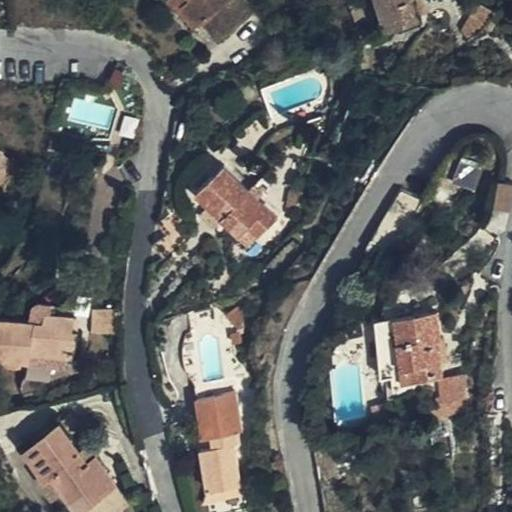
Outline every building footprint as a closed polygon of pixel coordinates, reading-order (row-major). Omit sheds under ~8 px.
[(168,0),(192,27),(199,23),(207,15),(193,0),(168,0)] [(193,0),(207,15),(199,23),(216,44),(255,10),(246,0),(193,0)] [(378,0),(386,26),(411,21),(405,0),(378,0)] [(405,0),(411,21),(421,18),(415,0),(405,0)] [(494,6),(483,0),(477,0),(461,27),(474,33),(482,26),(488,18),(494,6)] [(130,111),(125,129),(137,133),(143,114),(130,111)] [(0,145),(0,185),(20,166),(0,145)] [(465,152),(455,178),(476,186),(486,160),(465,152)] [(241,234),(249,226),(269,207),(225,162),(196,190),(241,234)] [(511,179),(502,178),(497,204),(511,206),(511,204),(511,179)] [(269,207),(249,226),(258,235),(278,216),(269,207)] [(192,239),(173,212),(158,221),(168,234),(155,242),(166,258),(192,239)] [(95,327),(120,328),(121,305),(96,305),(95,327)] [(405,377),(447,372),(445,356),(442,332),(438,306),(396,311),(396,313),(404,372),(405,377)] [(0,350),(8,352),(30,356),(32,347),(66,354),(74,355),(78,328),(74,328),(76,313),(46,307),(44,317),(1,309),(0,313),(0,350)] [(383,374),(404,372),(396,313),(376,316),(383,374)] [(442,332),(445,356),(451,356),(447,331),(442,332)] [(32,347),(30,356),(64,362),(66,354),(32,347)] [(28,366),(30,356),(8,352),(7,362),(28,366)] [(453,411),(475,409),(471,370),(447,372),(453,411)] [(200,446),(209,488),(241,482),(242,482),(232,430),(243,429),(236,390),(196,396),(202,435),(208,435),(209,445),(200,446)] [(70,410),(62,416),(70,428),(81,420),(70,410)] [(70,428),(62,416),(26,441),(48,473),(54,469),(79,508),(119,481),(96,450),(87,456),(70,428)] [(241,482),(209,488),(204,501),(243,495),(241,482)]
